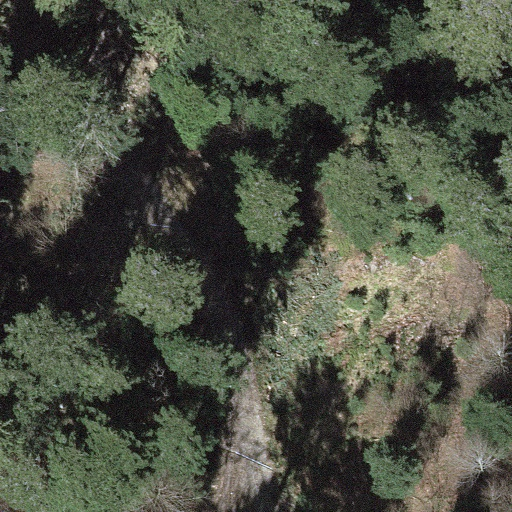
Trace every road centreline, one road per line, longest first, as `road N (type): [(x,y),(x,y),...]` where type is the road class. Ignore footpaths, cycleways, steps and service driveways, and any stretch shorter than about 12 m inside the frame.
road 1 (track): [(269,511),(235,353),(135,147),(91,0)]
road 2 (track): [(135,147),(0,50)]
